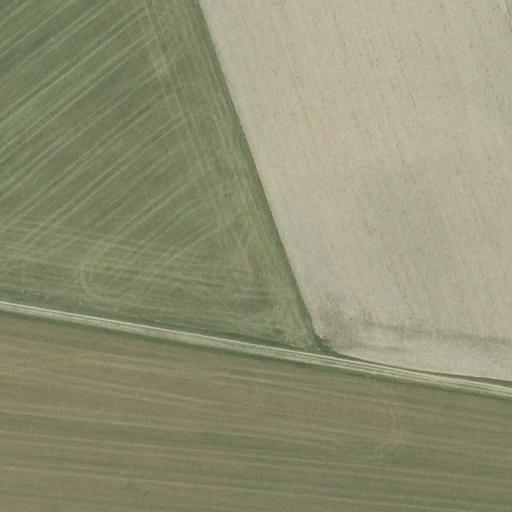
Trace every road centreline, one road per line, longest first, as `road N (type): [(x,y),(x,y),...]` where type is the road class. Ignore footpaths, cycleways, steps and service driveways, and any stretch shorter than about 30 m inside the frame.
road 1 (track): [(0,305),(304,358)]
road 2 (track): [(304,358),(511,394)]
